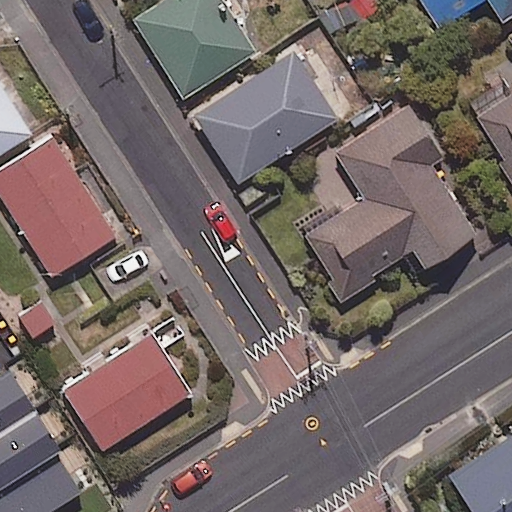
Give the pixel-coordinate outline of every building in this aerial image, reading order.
[(254,48),(223,0),(155,0),(132,15),(181,94),(254,48)] [(511,9),(511,0),(416,0),(435,28),(477,0),(489,0),(501,17),(511,9)] [(511,28),(506,33),(511,42),(511,87),(470,114),(511,180),(511,28)] [(335,114),(291,47),(194,111),(237,177),(335,114)] [(0,145),(27,128),(0,84),(0,145)] [(440,151),(407,100),(333,147),(362,193),(302,231),(343,296),(406,256),(413,267),(473,229),(428,159),(440,151)] [(112,232),(49,132),(0,162),(0,193),(49,272),(112,232)] [(187,389),(150,331),(61,387),(99,446),(187,389)] [(0,511),(20,511),(84,472),(15,364),(0,373),(0,511)] [(511,511),(511,429),(440,474),(463,511),(511,511)]
